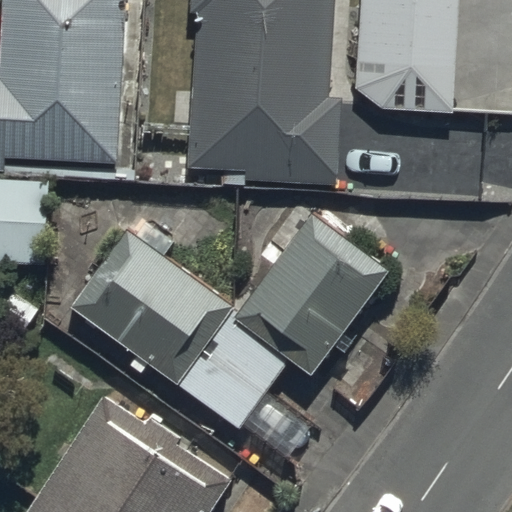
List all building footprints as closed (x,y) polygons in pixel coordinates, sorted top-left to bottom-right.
[(9,0),(4,88),(0,88),(0,176),(12,177),(13,164),(123,171),(133,0),(9,0)] [(203,0),(192,184),(337,193),(349,0),(203,0)] [(464,0),(369,0),(362,108),(458,114),(464,0)] [(58,193),(0,189),(0,270),(53,274),(58,193)] [(257,429),(298,365),(333,388),(404,278),(315,221),(249,322),(114,235),(67,307),(257,429)] [(38,511),(225,511),(239,490),(108,406),(38,511)]
